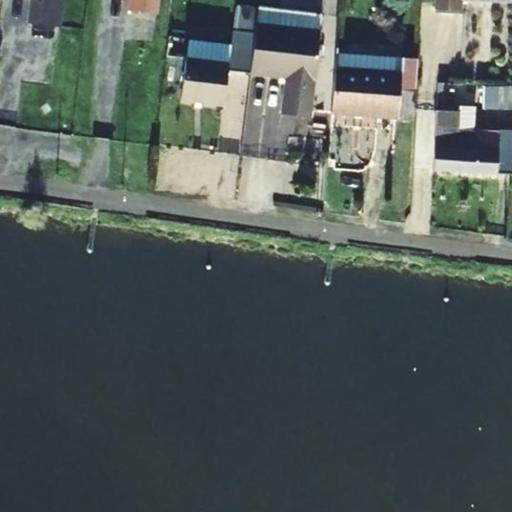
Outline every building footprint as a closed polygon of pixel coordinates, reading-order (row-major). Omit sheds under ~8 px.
[(60,0),(30,0),(28,26),(57,29),(60,0)] [(155,13),(156,0),(126,0),(125,9),(155,13)] [(461,9),(461,0),(434,0),(435,8),(461,9)] [(308,117),(319,31),(255,23),(248,72),(284,77),(280,113),(308,117)] [(334,67),(330,110),(397,116),(400,72),(402,57),(336,52),(335,59),(334,67)] [(223,104),(228,63),(185,58),(179,99),(223,104)] [(433,170),(498,173),(498,151),(471,149),(471,131),(459,130),(459,112),(435,112),(433,170)]
